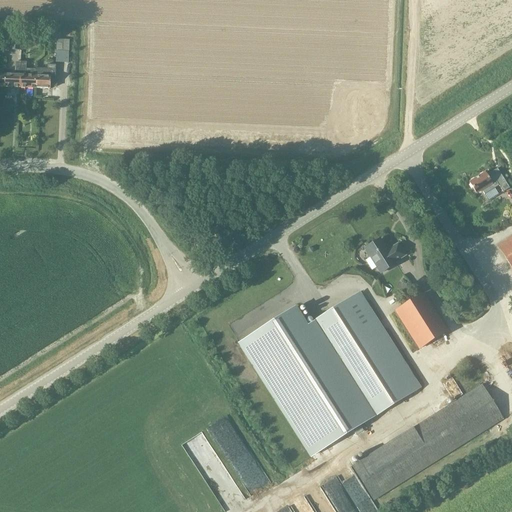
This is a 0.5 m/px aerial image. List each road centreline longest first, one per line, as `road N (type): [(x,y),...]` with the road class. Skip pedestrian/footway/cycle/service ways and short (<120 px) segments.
road 1 (unclassified): [(198,284),(511,87)]
road 2 (unclassified): [(0,410),(184,293)]
road 3 (unclassified): [(166,250),(112,187),(78,172),(0,167)]
